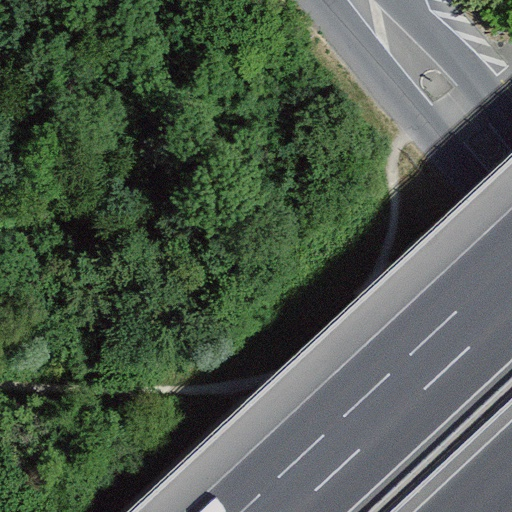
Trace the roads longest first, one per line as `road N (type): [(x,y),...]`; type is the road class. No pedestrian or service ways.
road 1 (motorway): [(511,283),(267,511)]
road 2 (secondary): [(366,0),(451,104)]
